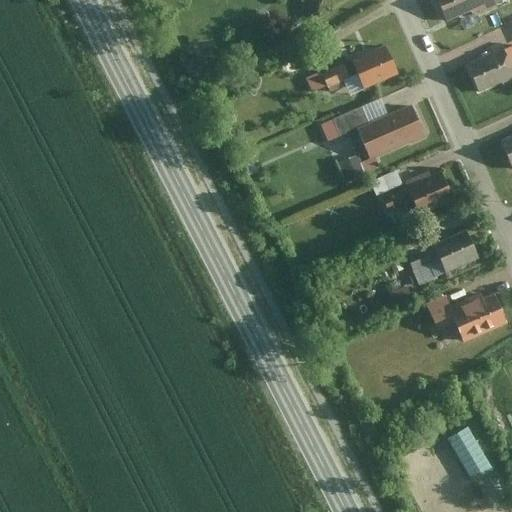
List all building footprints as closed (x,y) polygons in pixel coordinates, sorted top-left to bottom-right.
[(498,8),(494,0),(437,0),(434,1),(444,24),(467,15),(469,21),(498,8)] [(482,55),(465,61),(476,91),(511,76),(511,48),(500,53),(496,44),(480,50),(482,55)] [(394,75),(382,48),(347,65),(360,91),(394,75)] [(341,67),(315,78),(321,92),(347,81),(341,67)] [(365,127),(358,109),(315,126),(323,144),(354,132),(365,127)] [(424,138),(412,109),(365,127),(354,132),(366,161),(424,138)] [(511,140),(497,147),(508,171),(511,169),(511,140)] [(454,200),(438,169),(402,187),(379,199),(384,210),(404,200),(414,220),(454,200)] [(402,187),(394,173),(372,184),(379,199),(402,187)] [(471,257),(460,233),(405,259),(415,282),(471,257)] [(504,322),(489,294),(454,313),(447,317),(462,345),(504,322)] [(454,313),(445,297),(422,311),(431,327),(447,317),(454,313)]
